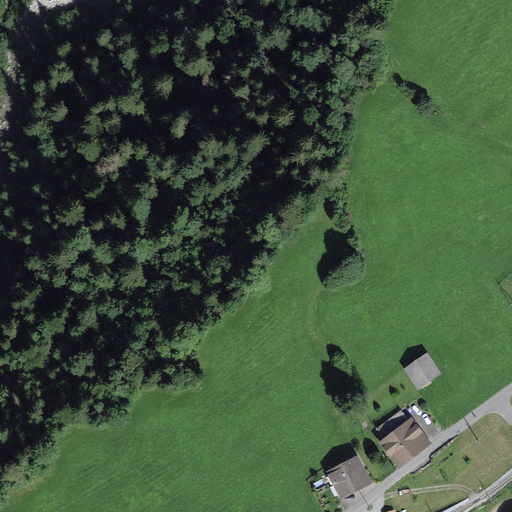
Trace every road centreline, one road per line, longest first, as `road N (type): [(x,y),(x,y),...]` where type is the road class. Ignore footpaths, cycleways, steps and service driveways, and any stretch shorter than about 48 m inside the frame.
road 1 (residential): [(511,388),(352,511)]
road 2 (track): [(481,511),(460,487),(372,495)]
